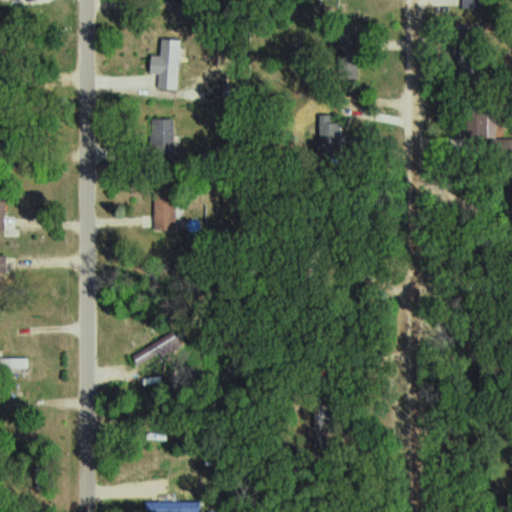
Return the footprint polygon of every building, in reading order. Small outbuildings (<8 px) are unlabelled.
[(161,87),(181,89),(185,39),(165,38),(161,87)] [(346,155),(346,114),(323,114),(323,155),(346,155)] [(178,125),(156,125),(156,160),(178,160),(178,125)] [(0,233),(8,233),(8,196),(0,195),(0,233)] [(180,230),(180,200),(158,200),(158,230),(180,230)] [(0,270),(11,271),(11,253),(0,252),(0,270)] [(136,354),(143,372),(188,355),(181,337),(136,354)] [(0,368),(32,369),(32,357),(2,357),(2,350),(0,350),(0,368)]
